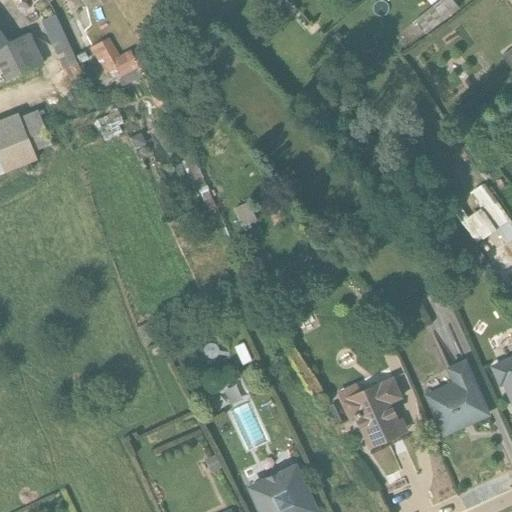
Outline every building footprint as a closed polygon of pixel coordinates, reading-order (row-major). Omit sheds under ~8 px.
[(451,0),(438,0),(412,22),(415,26),(417,25),(425,34),(458,8),(451,0)] [(76,63),(54,15),(40,22),(62,70),(76,63)] [(0,47),(9,42),(0,29),(0,47)] [(0,47),(0,69),(5,81),(44,63),(29,32),(9,42),(0,47)] [(163,111),(171,107),(144,51),(134,56),(130,49),(118,55),(109,38),(90,47),(104,74),(108,72),(112,78),(118,75),(124,86),(142,76),(156,106),(156,107),(160,105),(163,111)] [(511,70),(511,48),(501,56),(511,70)] [(121,118),(115,107),(109,110),(109,113),(92,122),(97,131),(99,130),(104,139),(124,129),(119,120),(121,118)] [(51,145),(37,109),(19,116),(17,112),(0,119),(0,174),(37,159),(34,151),(51,145)] [(184,160),(172,165),(187,197),(199,192),(208,211),(216,207),(191,152),(183,156),(184,160)] [(467,217),(456,200),(447,207),(472,245),(495,229),(505,244),(511,238),(511,229),(495,203),(481,184),(469,192),(480,208),(467,217)] [(248,202),(234,208),(241,226),(256,220),(248,202)] [(511,408),(511,354),(489,365),(499,387),(502,386),(511,408)] [(464,359),(445,368),(451,382),(423,394),(442,436),(489,415),(464,359)] [(368,446),(402,431),(390,403),(402,397),(392,375),(359,390),(355,382),(336,391),(349,422),(356,419),(368,446)] [(262,511),(309,511),(314,510),(292,464),(249,484),(262,511)]
